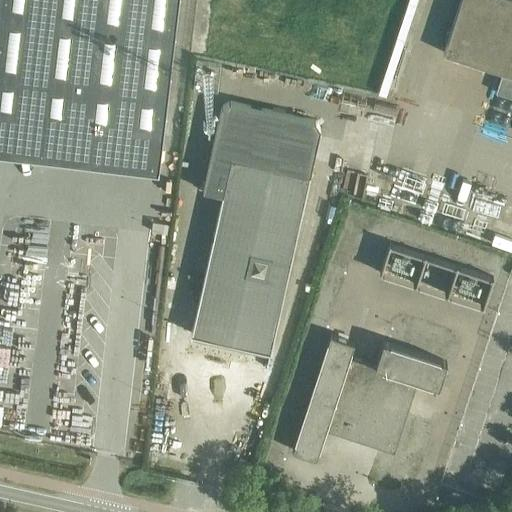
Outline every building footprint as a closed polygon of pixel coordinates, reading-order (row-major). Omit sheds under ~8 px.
[(0,0),(0,118),(49,124),(46,152),(88,157),(92,129),(160,137),(157,164),(152,164),(151,168),(157,168),(176,0),(0,0)] [(236,0),(236,3),(229,2),(227,30),(273,33),(274,0),(236,0)] [(511,0),(456,0),(437,53),(511,78),(511,0)] [(202,190),(221,194),(186,351),(265,369),(319,128),(315,120),(229,100),(221,106),(202,190)] [(429,177),(436,160),(425,156),(419,173),(429,177)] [(54,216),(21,212),(12,292),(18,313),(7,312),(3,352),(26,345),(17,344),(20,314),(49,306),(50,311),(60,308),(59,321),(65,342),(70,299),(75,318),(123,305),(101,225),(95,281),(92,280),(90,300),(67,298),(62,279),(85,273),(87,257),(66,255),(82,250),(89,192),(75,190),(56,195),(54,216)] [(441,209),(442,196),(429,195),(428,207),(441,209)] [(401,235),(392,263),(494,297),(503,270),(401,235)] [(382,340),(374,365),(349,356),(354,341),(330,333),(291,449),(315,457),(325,428),(393,451),(417,379),(438,386),(446,361),(382,340)] [(0,358),(0,412),(10,414),(11,407),(29,409),(28,413),(51,415),(54,393),(39,392),(40,381),(20,379),(22,361),(0,358)]
